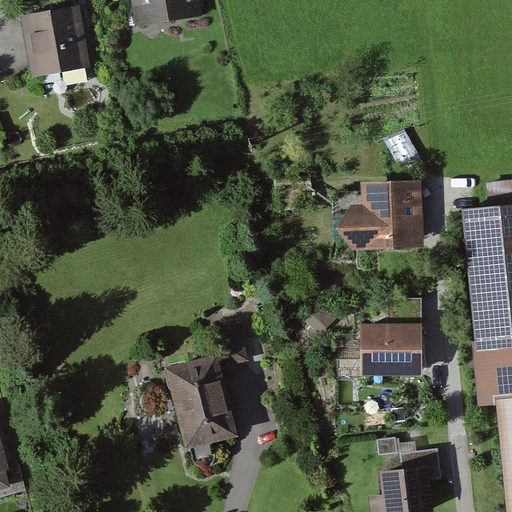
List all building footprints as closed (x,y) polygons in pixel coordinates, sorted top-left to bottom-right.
[(133,0),(137,24),(204,14),(201,0),(133,0)] [(81,3),(22,12),(31,73),(91,64),(81,3)] [(422,176),(362,178),(363,200),(351,200),(336,222),(353,246),(424,243),(422,176)] [(312,182),(276,185),(278,208),(315,205),(312,182)] [(511,511),(511,198),(462,203),(478,400),(500,398),(508,511),(511,511)] [(389,298),(389,319),(423,319),(423,298),(389,298)] [(317,309),(308,318),(318,329),(327,319),(317,309)] [(389,319),(362,319),(362,372),(423,371),(423,319),(389,319)] [(240,322),(217,328),(226,363),(250,357),(240,322)] [(217,351),(167,361),(187,444),(190,443),(194,460),(197,464),(201,466),(206,466),(210,464),(214,461),(216,455),(212,438),(239,431),(217,351)] [(0,438),(0,488),(11,486),(0,438)] [(403,451),(404,465),(428,463),(441,461),(439,447),(403,451)] [(404,465),(379,468),(382,494),(369,495),(370,511),(410,511),(433,510),(428,463),(404,465)]
